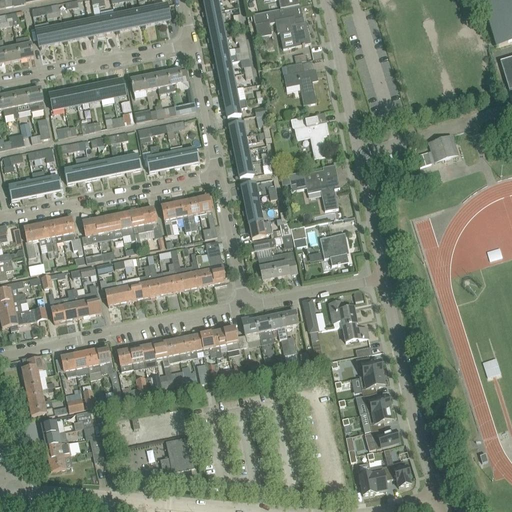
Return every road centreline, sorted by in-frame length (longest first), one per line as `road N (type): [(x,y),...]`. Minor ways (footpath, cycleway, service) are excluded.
road 1 (unclassified): [(384,278),(326,0)]
road 2 (residential): [(0,356),(245,305)]
road 3 (residential): [(0,220),(219,175)]
road 4 (unclassified): [(434,494),(384,278)]
road 5 (residential): [(0,85),(194,48)]
road 6 (residential): [(245,305),(384,278)]
road 7 (unclassified): [(147,501),(14,487)]
road 8 (residential): [(245,305),(219,175)]
road 9 (residential): [(219,175),(194,48)]
